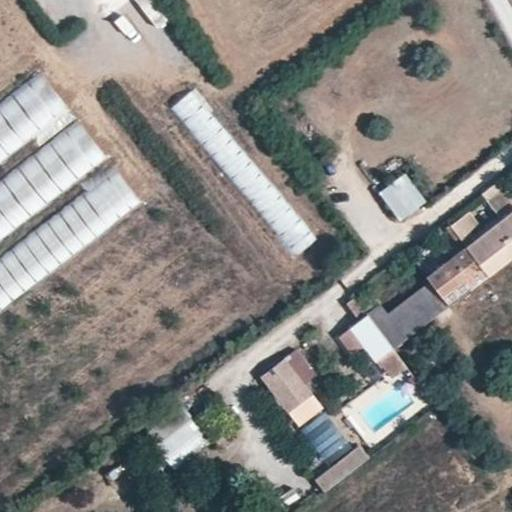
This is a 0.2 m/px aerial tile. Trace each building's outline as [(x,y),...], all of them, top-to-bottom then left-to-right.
[(154,0),(138,0),(161,29),(171,21),(154,0)] [(136,2),(123,12),(144,38),(157,27),(136,2)] [(46,76),(0,108),(0,167),(74,114),(46,76)] [(194,89),(171,108),(296,257),(319,238),(194,89)] [(0,251),(116,169),(83,124),(0,182),(0,251)] [(406,172),(381,192),(405,222),(430,202),(406,172)] [(121,173),(0,256),(0,309),(146,208),(121,173)] [(511,196),(501,181),(485,193),(503,218),(511,210),(511,196)] [(464,248),(488,279),(511,260),(511,210),(503,218),(493,225),(464,248)] [(453,223),(462,238),(481,227),(472,212),(453,223)] [(433,283),(451,307),(488,279),(464,248),(427,276),(433,283)] [(369,314),(395,349),(451,307),(433,283),(390,316),(381,305),(369,314)] [(298,352),(287,360),(306,384),(317,375),(298,352)] [(274,371),(263,380),(302,429),(326,409),(306,384),(287,360),(274,371)] [(182,407),(147,435),(176,470),(211,441),(182,407)] [(357,448),(326,409),(302,429),(332,467),(357,448)] [(353,511),(370,495),(360,484),(342,499),(353,511)]
